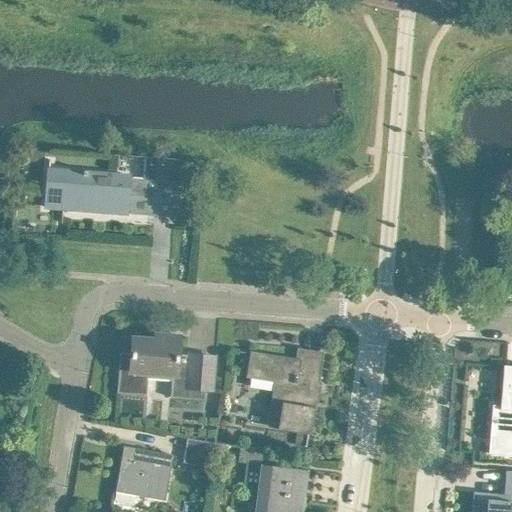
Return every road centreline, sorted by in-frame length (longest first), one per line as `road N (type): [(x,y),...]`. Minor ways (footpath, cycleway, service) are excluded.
road 1 (residential): [(80,369),(93,301),(117,290),(381,315)]
road 2 (unclassified): [(381,315),(409,0)]
road 3 (residential): [(352,511),(381,315)]
road 4 (residential): [(438,320),(424,511)]
road 5 (residential): [(55,511),(80,369)]
